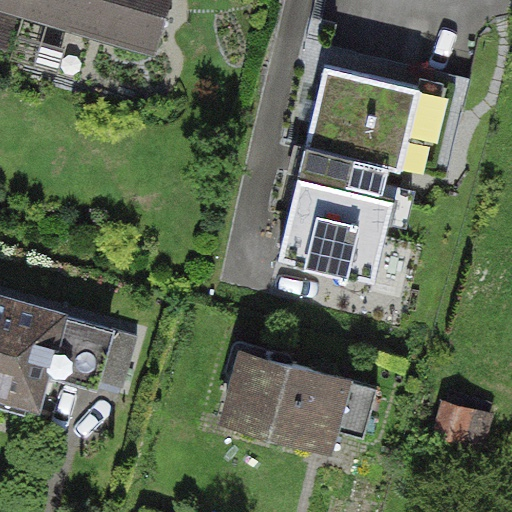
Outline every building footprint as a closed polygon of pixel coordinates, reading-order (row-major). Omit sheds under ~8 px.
[(19,0),(0,0),(0,4),(16,9),(19,0)] [(170,0),(19,0),(16,9),(156,50),(170,0)] [(326,60),(303,160),(407,184),(430,84),(326,60)] [(303,160),(280,259),(384,283),(407,184),(303,160)] [(137,337),(0,297),(0,405),(25,412),(29,399),(36,401),(47,365),(122,387),(137,337)] [(280,373),(243,363),(228,418),(316,442),(320,426),(367,439),(380,388),(283,361),(280,373)] [(472,410),(446,403),(438,432),(464,439),(472,410)]
